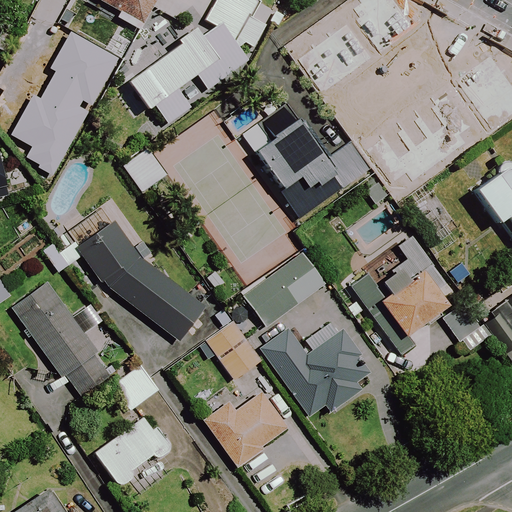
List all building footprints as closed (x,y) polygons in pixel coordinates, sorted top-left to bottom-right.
[(97,0),(144,24),(156,0),(97,0)] [(196,79),(205,91),(243,65),(265,28),(246,17),(256,0),(215,0),(202,23),(214,30),(203,37),(199,31),(123,83),(143,111),(152,105),(167,126),(192,108),(180,90),(196,79)] [(79,27),(38,4),(18,41),(59,64),(79,27)] [(342,74),(361,101),(343,113),(373,157),(391,144),(395,149),(419,185),(453,162),(428,126),(440,119),(436,113),(452,101),(439,81),(433,85),(419,65),(388,86),(386,83),(380,88),(361,61),(342,74)] [(329,159),(287,104),(259,125),(255,120),(239,133),(280,188),(298,174),(307,187),(314,181),(329,200),(368,170),(348,144),(329,159)] [(166,176),(146,149),(121,168),(141,194),(166,176)] [(473,193),(497,224),(511,243),(511,165),(511,164),(473,193)] [(386,197),(372,179),(361,188),(375,206),(386,197)] [(143,261),(116,224),(84,248),(98,281),(182,345),(195,328),(201,333),(212,319),(200,310),(202,307),(143,261)] [(455,302),(410,239),(398,248),(407,262),(377,284),(371,275),(351,290),(401,357),(416,346),(409,336),(455,302)] [(82,258),(73,244),(58,253),(53,245),(43,251),(58,273),(82,258)] [(323,284),(301,254),(243,298),(275,340),(292,327),(283,315),(323,284)] [(0,303),(10,297),(0,282),(0,303)] [(96,353),(48,285),(13,310),(62,378),(65,376),(81,397),(109,377),(94,355),(96,353)] [(511,300),(510,302),(487,316),(504,344),(511,339),(511,300)] [(488,338),(465,303),(441,318),(465,354),(488,338)] [(260,361),(233,323),(205,343),(233,381),(260,361)] [(361,357),(343,332),(297,365),(300,369),(282,382),(308,417),(325,405),(329,412),(369,385),(353,363),(361,357)] [(159,391),(141,366),(113,386),(130,411),(159,391)] [(290,430),(264,392),(238,410),(231,401),(202,421),(235,468),(290,430)] [(172,449),(149,415),(94,453),(118,488),(134,477),(129,471),(153,455),(156,460),(172,449)] [(65,511),(51,490),(18,511),(65,511)]
